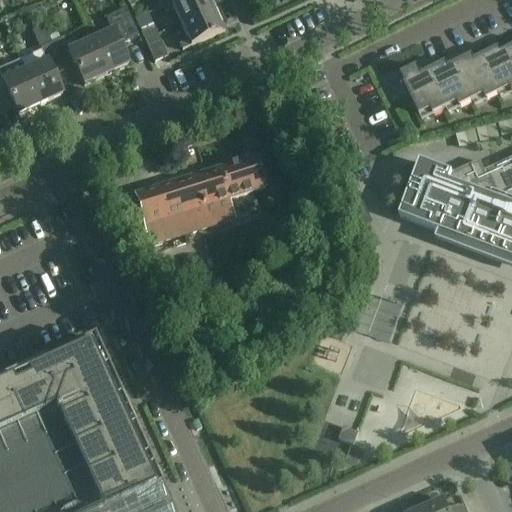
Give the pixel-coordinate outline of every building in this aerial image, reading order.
[(179,0),(170,5),(180,26),(214,11),(208,0),(179,0)] [(34,6),(26,10),(31,21),(39,17),(34,6)] [(118,47),(138,38),(125,11),(105,20),(111,33),(90,43),(105,77),(127,67),(118,47)] [(220,25),(214,11),(180,26),(186,40),(177,44),(180,52),(219,34),(216,27),(220,25)] [(145,15),(135,20),(138,28),(149,23),(145,15)] [(144,42),(157,36),(153,29),(141,34),(140,34),(144,42)] [(154,64),(167,58),(157,36),(144,42),(154,64)] [(105,77),(90,43),(68,53),(62,39),(51,44),(64,71),(74,67),(83,87),(105,77)] [(52,77),(64,71),(51,44),(40,49),(46,63),(25,72),(40,106),(61,97),(52,77)] [(511,56),(498,64),(495,59),(471,71),(469,66),(445,78),(442,74),(418,85),(412,73),(417,71),(417,70),(397,79),(398,80),(400,79),(419,119),(431,113),(433,118),(457,106),(459,110),(484,98),(486,103),(510,91),(511,95),(511,56)] [(40,106),(25,72),(24,73),(19,62),(0,70),(0,100),(8,97),(17,117),(40,106)] [(147,249),(210,229),(234,221),(228,202),(265,189),(255,158),(134,197),(145,229),(141,230),(147,249)] [(511,161),(485,174),(480,164),(452,176),(451,176),(420,165),(400,220),(439,234),(436,243),(511,271),(511,161)] [(349,178),(336,184),(357,231),(371,225),(349,178)] [(206,285),(178,294),(186,320),(215,310),(206,285)] [(161,511),(154,494),(161,491),(93,341),(0,383),(0,511),(161,511)] [(353,449),(358,435),(344,429),(338,444),(353,449)] [(449,511),(445,502),(425,511),(449,511)]
